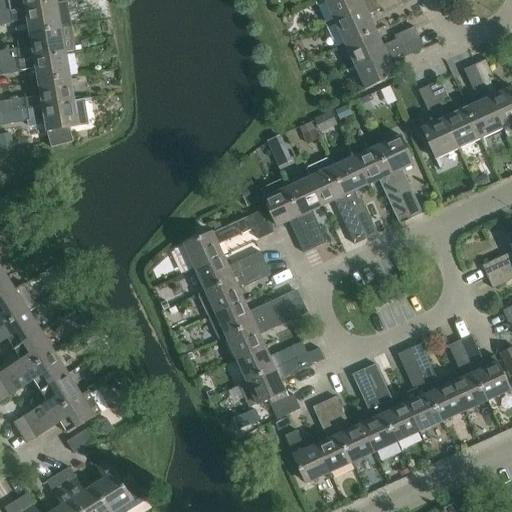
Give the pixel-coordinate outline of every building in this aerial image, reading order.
[(11,0),(9,0),(0,1),(0,13),(60,4),(59,0),(12,0),(11,0)] [(325,0),(324,0),(316,4),(317,7),(326,2),(336,22),(336,23),(385,0),(366,0),(363,1),(362,0),(325,0)] [(336,22),(327,27),(328,29),(337,25),(346,45),(377,31),(370,16),(383,10),(385,13),(405,4),(402,0),(385,0),(336,23),(336,22)] [(60,4),(0,13),(0,26),(14,24),(15,21),(29,19),(32,35),(73,27),(68,2),(60,4)] [(20,49),(0,52),(0,64),(69,53),(69,52),(77,51),(73,27),(32,35),(34,48),(20,50),(20,49)] [(346,45),(337,49),(338,52),(347,48),(356,68),(357,68),(420,39),(415,28),(395,37),(397,40),(384,46),(377,31),(346,45)] [(356,68),(347,72),(349,75),(358,70),(367,91),(398,77),(398,76),(391,61),(404,55),(405,59),(407,58),(425,49),(420,39),(357,68),(356,68)] [(69,53),(0,64),(0,76),(24,72),(24,71),(38,68),(40,83),(74,77),(69,53)] [(487,60),(476,66),(505,130),(508,138),(511,136),(511,135),(509,128),(511,126),(511,88),(498,95),(493,83),(496,81),(487,60)] [(476,66),(465,71),(474,91),(478,90),(483,102),(469,108),(484,139),(483,140),(487,148),(489,147),(486,138),(505,130),(476,66)] [(28,97),(0,102),(0,115),(79,102),(78,100),(74,77),(40,83),(43,97),(30,99),(28,97)] [(442,81),(431,86),(460,150),(464,158),(467,157),(463,148),(483,140),(484,139),(469,108),(454,115),(448,103),(451,101),(442,81)] [(431,86),(419,91),(429,112),(433,110),(439,122),(423,130),(442,169),(445,167),(441,158),(460,150),(431,86)] [(369,96),(359,100),(366,115),(375,110),(369,96)] [(79,102),(0,115),(0,127),(29,122),(30,127),(48,124),(49,131),(50,131),(73,127),(92,124),(88,102),(95,101),(94,97),(78,100),(79,102)] [(349,106),(336,111),(341,121),(353,115),(349,106)] [(332,112),(325,115),(331,128),(337,125),(332,112)] [(313,122),(300,128),(308,145),(320,139),(313,122)] [(50,133),(50,134),(54,148),(77,141),(73,127),(50,131),(50,133)] [(12,133),(0,135),(0,141),(2,153),(15,150),(12,133)] [(281,136),(268,142),(280,168),(293,161),(281,136)] [(402,136),(379,147),(412,220),(424,215),(404,170),(415,165),(402,136)] [(379,147),(357,157),(370,186),(381,181),(401,225),(412,220),(379,147)] [(357,157),(335,167),(368,239),(378,235),(373,222),(359,191),(370,186),(357,157)] [(330,159),(307,170),(311,178),(312,177),(325,207),(336,202),(350,233),(356,245),(368,239),(335,167),(334,167),(330,159)] [(486,174),(474,180),(478,189),(491,183),(486,174)] [(311,178),(289,188),(317,248),(328,243),(315,211),(325,207),(312,177),(311,178)] [(285,180),(263,190),(280,227),(291,222),(306,253),(317,248),(289,188),(285,180)] [(252,182),(239,187),(248,207),(261,201),(252,182)] [(186,247),(177,251),(188,274),(197,270),(196,269),(226,256),(221,245),(255,229),(260,240),(274,233),(273,230),(264,211),(250,217),(186,247)] [(511,243),(511,253),(485,266),(490,278),(511,268),(511,240),(511,241),(511,243)] [(226,256),(196,269),(197,270),(207,292),(268,264),(263,252),(262,252),(231,267),(226,256)] [(207,292),(200,295),(210,318),(246,301),(241,290),(273,276),(268,264),(207,292)] [(511,268),(490,278),(495,289),(511,281),(511,268)] [(4,269),(0,271),(0,300),(17,290),(4,269)] [(0,329),(30,311),(38,306),(25,285),(17,290),(0,300),(0,329)] [(246,301),(210,318),(221,341),(228,338),(289,310),(283,298),(252,312),(246,301)] [(167,300),(159,303),(162,311),(170,308),(167,300)] [(176,307),(170,310),(172,315),(179,313),(176,307)] [(289,310),(228,338),(238,360),(268,347),(262,335),(294,320),(289,310)] [(30,311),(0,329),(0,344),(9,339),(15,349),(43,332),(30,311)] [(22,360),(0,373),(0,388),(57,353),(43,332),(15,349),(22,360)] [(473,337),(462,342),(489,402),(511,391),(511,390),(497,356),(485,362),(473,337)] [(248,383),(320,350),(314,338),(272,357),(268,347),(238,360),(248,382),(248,383)] [(462,342),(450,347),(462,372),(451,376),(467,412),(489,402),(462,342)] [(192,344),(180,349),(182,355),(195,350),(192,344)] [(423,344),(411,350),(444,422),(467,412),(451,376),(440,381),(423,344)] [(98,345),(87,352),(93,360),(103,354),(98,345)] [(248,382),(240,386),(251,409),(259,405),(288,392),(283,381),(299,374),(315,366),(325,362),(320,350),(248,383),(248,382)] [(411,350),(401,354),(416,389),(404,394),(409,404),(421,432),(444,422),(411,350)] [(57,353),(0,388),(0,400),(1,402),(35,380),(42,391),(70,374),(57,353)] [(377,365),(366,370),(398,443),(421,432),(409,404),(404,394),(403,395),(404,397),(394,401),(383,378),(377,365)] [(365,370),(355,375),(360,388),(375,419),(363,425),(376,453),(398,443),(366,370),(365,370)] [(49,402),(15,423),(21,433),(83,395),(70,374),(42,391),(49,402)] [(214,390),(208,393),(210,398),(217,396),(214,390)] [(83,395),(21,433),(28,444),(61,423),(68,434),(69,434),(96,416),(102,412),(89,391),(83,395)] [(296,395),(273,406),(279,420),(302,409),(296,395)] [(338,398),(327,403),(353,463),(376,453),(363,425),(353,429),(339,398),(338,398)] [(327,403),(316,408),(330,440),(319,445),(331,473),(353,463),(327,403)] [(108,418),(99,423),(106,435),(107,434),(115,430),(108,418)] [(234,420),(227,428),(237,438),(245,429),(234,420)] [(73,439),(68,442),(75,454),(96,440),(89,429),(73,439)] [(298,431),(286,436),(307,484),(331,473),(319,445),(315,437),(303,443),(298,431)] [(104,480),(95,486),(111,511),(128,511),(148,500),(136,482),(127,488),(108,458),(95,466),(104,480)] [(70,468),(59,475),(82,511),(111,511),(95,486),(85,492),(70,468)] [(82,511),(59,475),(47,482),(62,506),(53,511),(82,511)] [(39,511),(28,494),(16,502),(22,511),(39,511)] [(22,511),(16,502),(5,509),(6,511),(22,511)]
